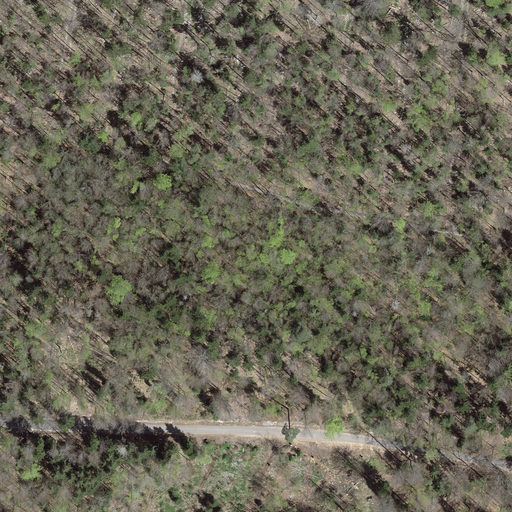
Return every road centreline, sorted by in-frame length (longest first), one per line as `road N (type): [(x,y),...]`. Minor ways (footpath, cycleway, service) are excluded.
road 1 (track): [(511,238),(0,124)]
road 2 (unclassified): [(511,469),(286,434),(0,419)]
